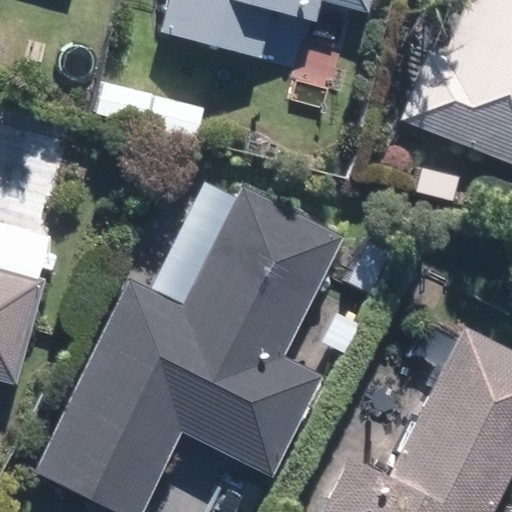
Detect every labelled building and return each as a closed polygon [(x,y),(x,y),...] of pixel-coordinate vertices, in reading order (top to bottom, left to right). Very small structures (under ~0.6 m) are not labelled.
[(152,0),(145,28),(251,57),(264,14),(303,25),(310,0),(331,0),(361,8),(363,0),(152,0)] [(414,49),(386,119),(511,169),(511,0),(449,0),(428,54),(414,49)] [(145,295),(114,279),(14,472),(90,511),(117,511),(162,427),(250,473),(299,379),(266,362),(295,306),(278,297),(312,232),(224,187),(201,232),(182,223),(145,295)] [(0,381),(47,232),(0,216),(0,381)] [(477,511),(511,441),(511,356),(422,313),(400,356),(428,369),(376,475),(332,453),(302,511),(477,511)]
